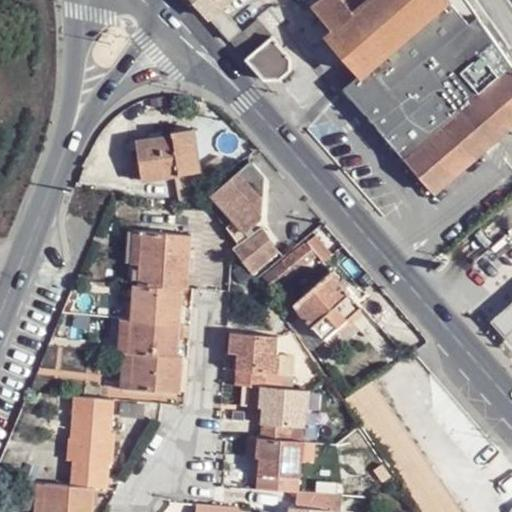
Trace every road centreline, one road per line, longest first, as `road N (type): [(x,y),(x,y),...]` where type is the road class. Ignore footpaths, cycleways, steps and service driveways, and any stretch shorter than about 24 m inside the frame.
road 1 (secondary): [(241,92),(511,398)]
road 2 (tertiary): [(68,140),(0,316)]
road 3 (tertiary): [(80,13),(68,140)]
road 4 (tertiary): [(96,104),(146,76),(208,71)]
